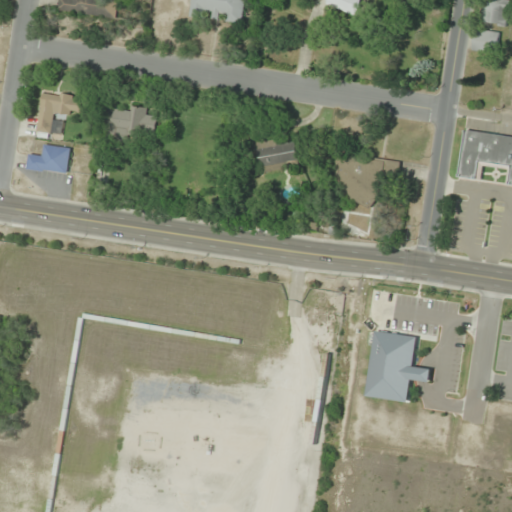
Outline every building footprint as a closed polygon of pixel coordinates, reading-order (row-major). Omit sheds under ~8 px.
[(57,0),(57,11),(116,18),(118,0),(57,0)] [(191,0),(190,18),(243,24),(246,0),(191,0)] [(323,0),(322,5),(357,16),(362,0),(323,0)] [(510,0),(483,0),(483,24),(511,24),(510,0)] [(501,34),(477,28),(471,50),(495,56),(501,34)] [(84,97),(42,92),(37,132),(55,134),(57,113),(81,115),(84,97)] [(148,108),(130,106),(129,110),(104,107),(101,140),(125,143),(126,134),(156,137),(158,117),(147,116),(148,108)] [(511,185),(511,135),(465,130),(459,178),(479,180),(481,164),(511,167),(511,171),(510,185),(511,185)] [(258,173),(299,165),(295,141),(276,144),(274,133),(252,137),(258,173)] [(68,174),(71,148),(43,144),(41,155),(30,153),(28,169),(68,174)] [(400,161),(337,155),(333,199),(381,204),(383,177),(399,179),(400,161)] [(419,336),(376,330),(368,398),(408,403),(411,380),(432,383),(433,368),(415,366),(419,336)]
